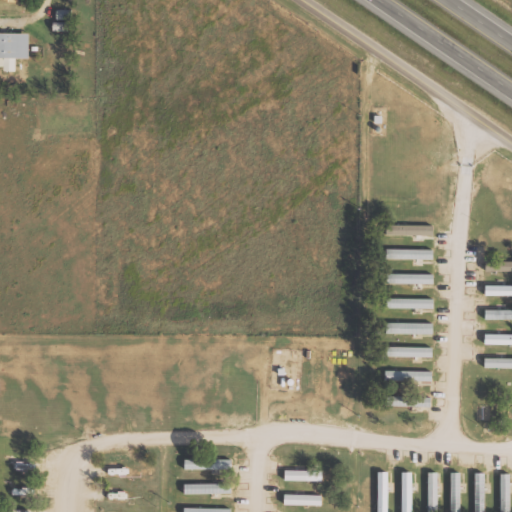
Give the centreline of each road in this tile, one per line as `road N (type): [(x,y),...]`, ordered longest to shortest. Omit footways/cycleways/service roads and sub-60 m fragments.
road 1 (residential): [(310,0),(511,135)]
road 2 (trunk): [(388,0),(511,84)]
